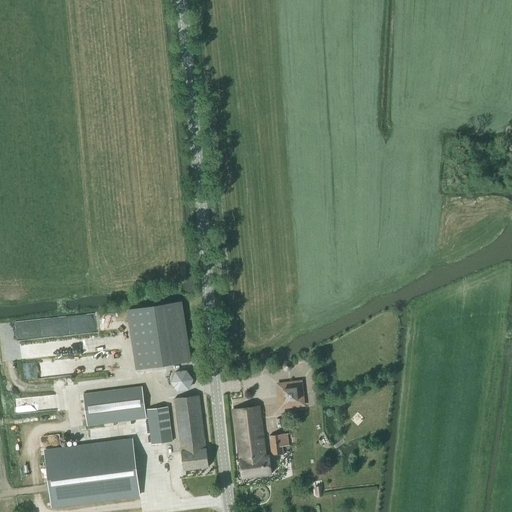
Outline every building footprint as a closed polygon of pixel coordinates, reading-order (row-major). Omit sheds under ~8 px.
[(137,368),(189,360),(180,302),(128,310),(137,368)] [(46,354),(121,348),(120,335),(45,341),(46,354)] [(21,345),(22,358),(30,357),(29,344),(21,345)] [(190,381),(191,377),(191,375),(190,372),(189,370),(188,369),(186,368),(184,366),(180,365),(178,366),(176,366),(172,368),(171,369),(170,372),(169,374),(169,376),(169,380),(170,382),(171,384),(175,387),(177,388),(179,388),(181,388),(183,387),(186,386),(188,385),(189,383),(190,381)] [(280,408),(304,406),(301,381),(278,384),(280,408)] [(152,444),(173,442),(168,407),(145,410),(142,387),(84,394),(88,426),(134,420),(137,446),(152,444)] [(205,448),(199,395),(175,398),(181,451),(183,470),(209,467),(206,448),(205,448)] [(272,474),(269,455),(266,456),(260,406),(234,409),(242,478),(272,474)] [(282,446),(289,445),(287,433),(270,436),(272,455),(283,454),(282,446)] [(51,508),(140,497),(132,438),(44,450),(51,508)]
